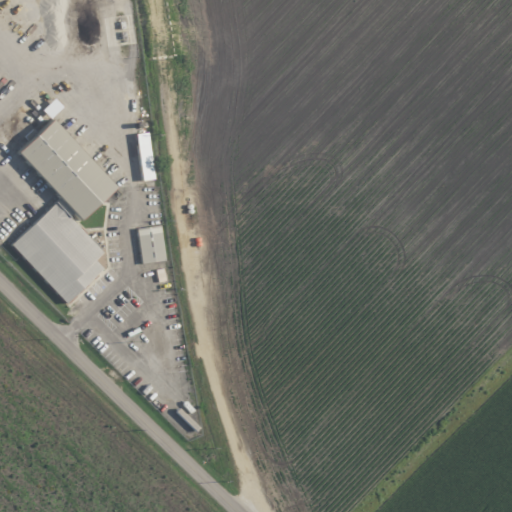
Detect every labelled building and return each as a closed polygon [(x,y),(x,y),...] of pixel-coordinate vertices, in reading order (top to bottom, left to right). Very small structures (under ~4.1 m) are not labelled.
[(61,107),(54,98),(40,110),(48,119),(61,107)] [(14,153),(78,221),(113,187),(49,120),(14,153)] [(134,134),(142,181),(153,179),(146,132),(134,134)] [(9,245),(64,304),(102,269),(93,260),(101,253),(54,202),(9,245)] [(135,230),(142,264),(165,260),(159,225),(135,230)]
